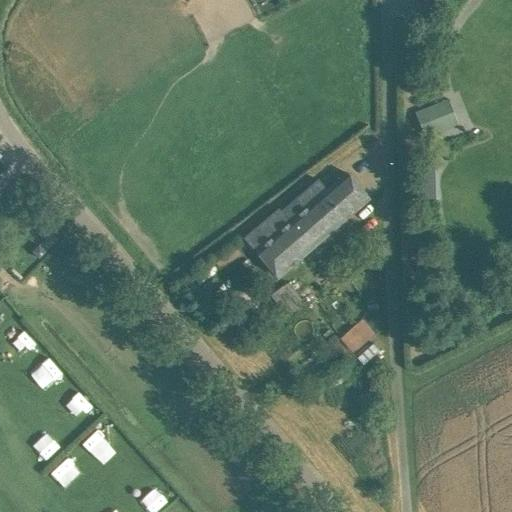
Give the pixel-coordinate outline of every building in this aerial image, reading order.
[(257,252),(278,277),(369,198),(347,173),(327,190),(319,180),(282,212),(280,210),(257,230),(268,242),(257,252)] [(287,282),(269,294),(284,315),(302,303),(287,282)] [(338,336),(350,352),(374,335),(362,319),(338,336)] [(23,330),(8,342),(18,354),(33,342),(23,330)] [(97,457),(109,443),(94,430),(82,444),(97,457)] [(23,445),(36,460),(52,446),(39,431),(23,445)] [(151,482),(137,493),(150,510),(165,498),(151,482)]
